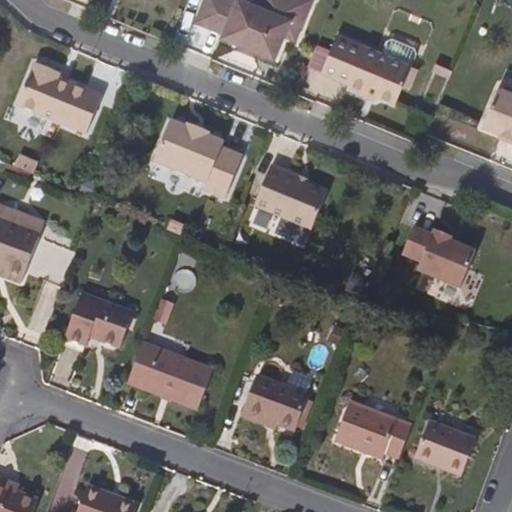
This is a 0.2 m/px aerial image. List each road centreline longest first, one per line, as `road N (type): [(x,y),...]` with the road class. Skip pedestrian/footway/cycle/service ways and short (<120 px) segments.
road 1 (residential): [(23,0),(47,23),(415,171),(511,196)]
road 2 (residential): [(325,511),(8,388)]
